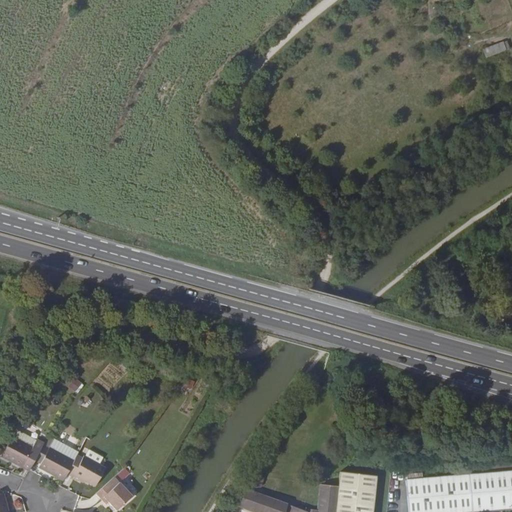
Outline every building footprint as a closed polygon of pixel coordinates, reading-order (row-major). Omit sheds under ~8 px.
[(485,57),(508,49),(505,40),(482,48),(485,57)] [(77,392),(84,385),(76,377),(69,384),(77,392)] [(14,437),(32,447),(36,440),(19,432),(16,433),(14,437)] [(34,460),(43,443),(36,439),(32,447),(14,437),(11,436),(1,456),(29,471),(29,470),(34,460)] [(66,474),(74,460),(50,446),(53,441),(46,437),(43,443),(34,460),(40,463),(38,467),(63,481),(66,474)] [(50,446),(74,460),(76,456),(79,451),(54,438),(53,441),(50,446)] [(76,456),(74,460),(66,474),(71,477),(73,474),(84,480),(95,486),(105,468),(83,455),(82,458),(76,456)] [(338,498),(335,511),(371,511),(376,475),(341,471),(339,487),(338,498)] [(83,483),(84,480),(73,474),(71,477),(83,483)] [(409,511),(511,511),(511,474),(407,482),(409,511)] [(114,477),(99,491),(109,502),(116,510),(132,496),(114,477)] [(109,502),(99,491),(96,493),(106,504),(109,502)] [(0,511),(8,511),(4,494),(0,494),(0,511)]
